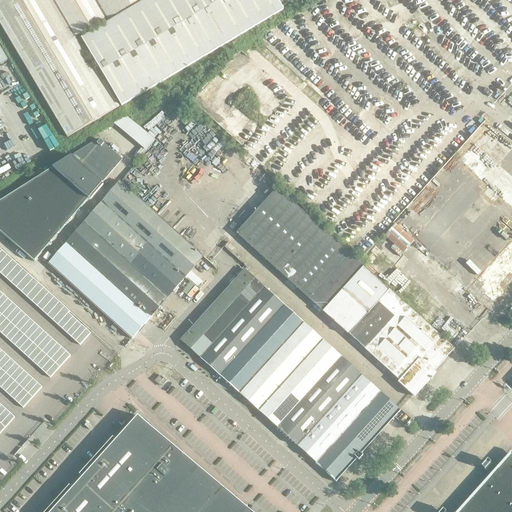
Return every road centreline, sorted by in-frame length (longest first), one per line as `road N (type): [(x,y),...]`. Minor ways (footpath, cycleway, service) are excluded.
road 1 (unclassified): [(164,351),(345,511)]
road 2 (tertiary): [(356,511),(511,337)]
road 3 (unclassified): [(164,351),(108,383),(0,503)]
